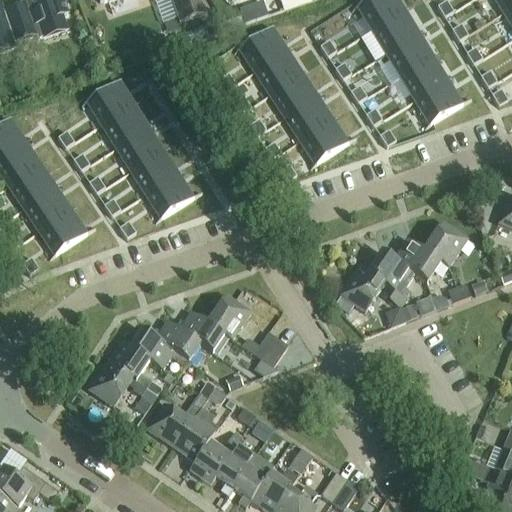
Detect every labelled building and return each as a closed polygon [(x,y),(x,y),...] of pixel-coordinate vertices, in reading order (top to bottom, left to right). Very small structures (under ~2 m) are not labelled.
[(56,6),(53,0),(17,0),(20,8),(2,14),(0,9),(0,8),(0,56),(15,51),(14,47),(36,39),(38,44),(66,34),(61,19),(67,17),(62,4),(56,6)] [(169,0),(179,26),(204,17),(197,0),(169,0)] [(277,0),(279,5),(283,15),(309,6),(306,0),(277,0)] [(371,34),(404,14),(395,1),(397,0),(372,0),(356,10),(371,34)] [(511,0),(492,0),(503,16),(511,10),(511,0)] [(244,28),(267,19),(261,3),(238,12),(244,28)] [(446,4),(436,10),(443,21),(453,16),(446,4)] [(511,30),(511,10),(503,16),(511,30)] [(386,58),(427,32),(420,21),(411,27),(404,14),(371,34),(386,58)] [(222,34),(217,20),(204,25),(205,27),(172,40),(176,51),(222,34)] [(460,28),(451,34),(458,45),(467,40),(460,28)] [(254,76),(295,50),(288,39),(279,45),(271,32),(239,52),(254,76)] [(400,81),(432,61),(424,48),(433,43),(427,32),(386,58),(400,81)] [(328,44),(319,50),(326,61),(336,55),(328,44)] [(269,99),(301,78),(293,65),(302,60),(295,50),(254,76),(269,99)] [(475,51),(465,57),(472,69),(482,63),(475,51)] [(414,104),(456,79),(449,69),(440,74),(432,61),(400,81),(414,104)] [(343,67),(334,73),(341,84),(351,78),(343,67)] [(489,75),(479,80),(487,92),(496,86),(489,75)] [(227,77),(218,83),(226,95),(235,89),(227,77)] [(284,122),(325,95),(318,85),(310,91),(301,78),(269,99),(284,122)] [(456,79),(414,104),(429,128),(462,108),(453,95),(462,90),(456,79)] [(102,129),(134,109),(126,96),(134,91),(128,80),(87,105),(102,129)] [(358,90),(349,96),(357,107),(366,101),(358,90)] [(500,93),(491,99),(498,110),(507,105),(500,93)] [(300,145),(332,124),(323,112),(332,106),(325,95),(284,122),(300,145)] [(243,100),(234,106),(241,118),(250,111),(243,100)] [(116,153),(157,127),(150,116),(142,122),(134,109),(102,129),(116,153)] [(373,113),(364,119),(372,130),(381,124),(373,113)] [(0,162),(32,140),(25,130),(17,135),(8,122),(0,127),(0,162)] [(258,123),(248,129),(254,138),(256,141),(265,134),(258,123)] [(315,168),(356,142),(349,131),(340,137),(332,124),(300,145),(315,168)] [(131,176),(163,156),(155,143),(164,137),(157,127),(116,153),(131,176)] [(387,134),(378,140),(386,151),(395,145),(387,134)] [(66,135),(57,141),(64,152),(73,146),(66,135)] [(0,178),(8,190),(39,169),(31,156),(39,150),(32,140),(0,162),(0,178)] [(273,146),(264,152),(271,164),(281,157),(273,146)] [(171,169),(163,156),(131,176),(145,199),(185,172),(180,163),(171,169)] [(81,158),(72,164),(80,175),(89,169),(81,158)] [(23,213),(63,186),(56,175),(48,181),(39,169),(8,190),(23,213)] [(288,169),(279,175),(286,186),(295,180),(288,169)] [(185,172),(145,199),(160,223),(193,203),(184,190),(193,184),(185,172)] [(97,181),(88,187),(95,198),(104,192),(97,181)] [(38,235),(70,214),(62,202),(70,196),(63,186),(23,213),(38,235)] [(511,199),(509,199),(497,227),(511,233),(511,199)] [(112,203),(103,209),(111,221),(120,215),(112,203)] [(70,214),(38,235),(54,259),(81,241),(87,250),(99,241),(93,233),(94,232),(87,221),(79,227),(70,214)] [(127,226),(118,232),(126,243),(135,237),(127,226)] [(423,253),(441,265),(449,271),(467,243),(442,226),(423,253)] [(13,236),(4,242),(12,254),(21,248),(13,236)] [(402,248),(392,263),(398,267),(409,275),(415,279),(426,286),(441,265),(423,253),(412,246),(411,245),(407,251),(402,248)] [(409,275),(398,267),(392,263),(381,255),(366,276),(384,288),(395,295),(406,303),(411,296),(406,293),(415,279),(409,275)] [(30,262),(21,268),(29,280),(38,273),(30,262)] [(359,271),(339,299),(353,308),(365,316),(384,288),(366,276),(359,271)] [(511,283),(511,271),(498,276),(502,287),(511,283)] [(486,294),(482,283),(470,288),(474,298),(486,294)] [(456,291),(461,304),(470,300),(465,288),(456,291)] [(451,307),(461,304),(456,291),(447,295),(451,307)] [(400,311),(406,303),(395,295),(389,304),(400,312),(400,311)] [(442,297),(418,300),(420,312),(444,308),(442,297)] [(206,327),(222,338),(231,344),(250,316),(225,299),(206,327)] [(353,308),(339,299),(334,307),(347,316),(353,308)] [(405,324),(417,320),(412,307),(400,311),(400,312),(405,324)] [(222,338),(206,327),(195,320),(189,329),(179,323),(174,330),(199,348),(211,356),(222,338)] [(199,348),(174,330),(171,328),(164,338),(155,332),(149,340),(173,356),(187,365),(199,348)] [(173,356),(149,340),(140,333),(133,343),(125,337),(120,345),(148,364),(161,373),(173,356)] [(287,349),(267,336),(258,350),(247,342),(241,350),(273,371),(287,349)] [(145,394),(149,387),(150,386),(139,378),(148,364),(120,345),(106,366),(145,394)] [(140,401),(145,394),(106,366),(87,394),(112,412),(128,389),(132,392),(131,395),(140,401)] [(242,388),(238,377),(225,383),(229,393),(242,388)] [(198,397),(206,402),(215,390),(206,384),(198,397)] [(149,387),(145,394),(154,400),(155,401),(161,393),(150,386),(149,387)] [(215,390),(207,402),(214,407),(220,406),(226,397),(215,390)] [(173,452),(201,411),(207,402),(206,402),(198,397),(181,421),(162,408),(145,433),(173,452)] [(228,404),(224,409),(230,413),(234,407),(228,404)] [(213,419),(201,411),(173,452),(194,466),(207,446),(218,431),(211,426),(213,419)] [(273,432),(259,423),(251,436),(265,445),(273,432)] [(474,440),(484,445),(490,433),(480,428),(474,440)] [(511,434),(510,434),(502,454),(509,456),(511,457),(511,434)] [(228,460),(233,452),(238,446),(241,440),(233,435),(225,447),(220,455),(207,446),(194,466),(188,474),(209,488),(214,481),(228,460)] [(442,462),(460,448),(451,435),(432,449),(442,462)] [(238,446),(233,452),(214,481),(224,487),(219,495),(226,500),(232,492),(256,458),(242,448),(238,446)] [(304,472),(313,461),(314,459),(301,450),(289,469),(301,477),(304,472)] [(502,454),(494,473),(500,476),(511,480),(511,457),(509,456),(502,454)] [(244,511),(249,504),(270,477),(273,470),(256,458),(232,492),(242,499),(236,507),(243,511),(244,511)] [(479,467),(467,462),(462,474),(473,479),(479,467)] [(511,511),(511,480),(500,476),(494,473),(488,470),(482,484),(488,486),(486,493),(504,500),(499,511),(511,511)] [(0,501),(15,511),(16,511),(25,500),(32,505),(38,497),(51,506),(58,496),(44,487),(21,471),(14,482),(0,472),(0,501)] [(260,511),(275,511),(288,493),(290,490),(290,491),(297,481),(285,473),(278,483),(270,477),(249,504),(260,511)] [(330,507),(346,484),(334,477),(319,500),(330,507)] [(346,484),(330,507),(337,511),(343,511),(357,492),(346,484)] [(314,511),(310,508),(317,497),(305,489),(298,500),(288,493),(275,511),(314,511)] [(15,511),(0,501),(0,511),(15,511)]
